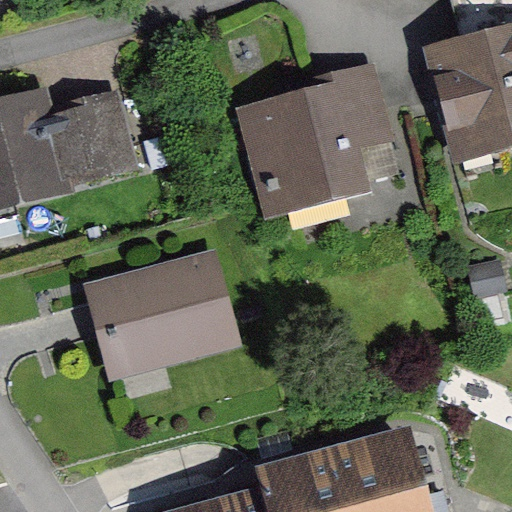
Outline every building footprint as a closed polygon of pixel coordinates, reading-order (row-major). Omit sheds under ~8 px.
[(511,34),(427,55),(454,165),(511,151),(511,34)] [(373,72),(230,107),(259,222),(401,186),(373,72)] [(29,94),(0,100),(0,210),(145,175),(126,97),(36,119),(29,94)] [(210,254),(84,287),(110,385),(236,352),(210,254)] [(427,511),(407,428),(251,467),(258,493),(183,511),(427,511)]
